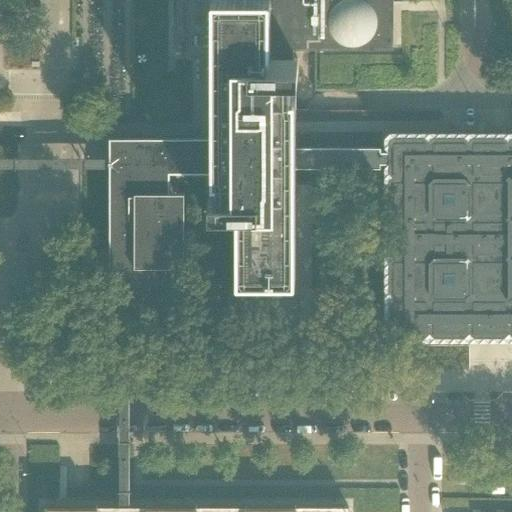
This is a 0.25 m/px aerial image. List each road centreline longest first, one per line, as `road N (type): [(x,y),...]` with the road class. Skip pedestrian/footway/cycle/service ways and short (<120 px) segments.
road 1 (unclassified): [(7,413),(421,412)]
road 2 (unclassified): [(55,0),(51,143),(17,241),(8,314)]
